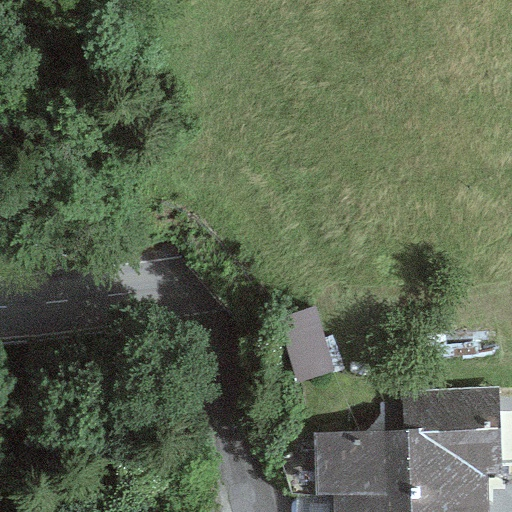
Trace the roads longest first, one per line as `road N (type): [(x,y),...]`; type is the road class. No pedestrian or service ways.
road 1 (tertiary): [(181,291),(511,292)]
road 2 (residential): [(181,291),(222,385),(257,511)]
road 3 (tertiary): [(0,302),(181,291)]
